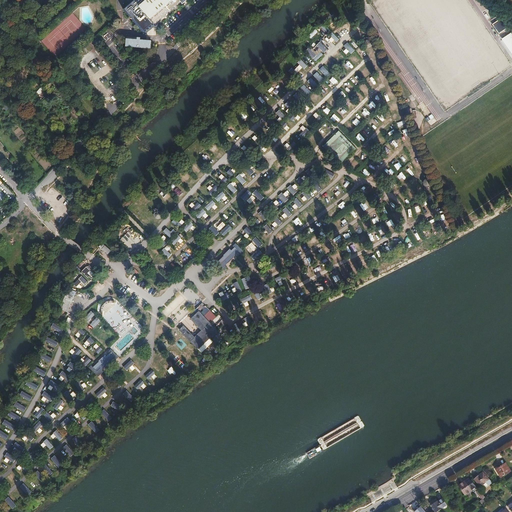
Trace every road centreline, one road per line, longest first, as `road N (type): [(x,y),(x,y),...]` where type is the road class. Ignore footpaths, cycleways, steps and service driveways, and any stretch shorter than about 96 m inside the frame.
road 1 (unclassified): [(226,0),(26,200)]
road 2 (residential): [(511,434),(377,511)]
